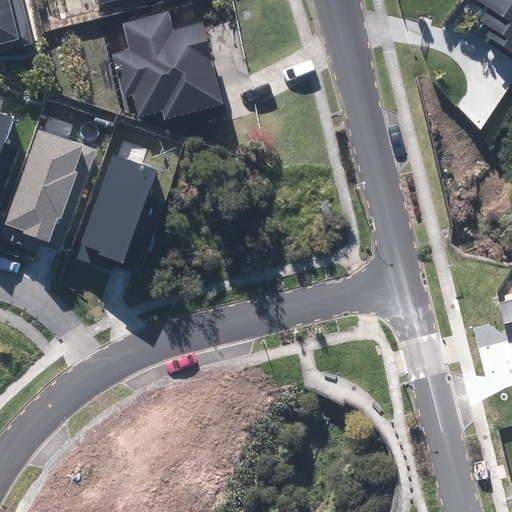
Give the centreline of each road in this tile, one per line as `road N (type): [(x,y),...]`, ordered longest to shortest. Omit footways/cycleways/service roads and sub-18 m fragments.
road 1 (residential): [(406,279),(143,347),(73,387),(0,465)]
road 2 (residential): [(335,0),(406,279)]
road 3 (residential): [(406,279),(463,511)]
